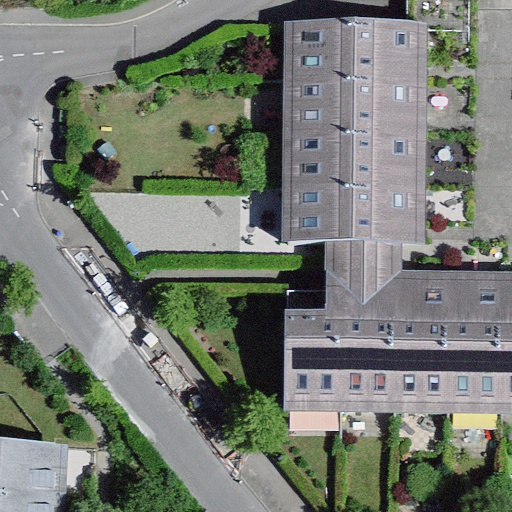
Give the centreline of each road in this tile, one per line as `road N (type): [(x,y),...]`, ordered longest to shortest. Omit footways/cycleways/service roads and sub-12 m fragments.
road 1 (residential): [(0,203),(240,511)]
road 2 (residential): [(0,59),(149,46),(233,0)]
